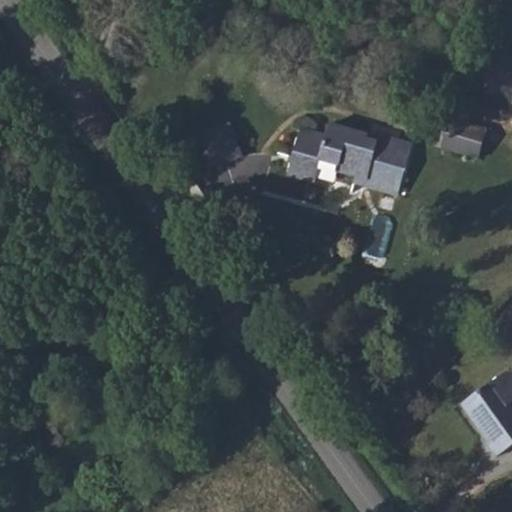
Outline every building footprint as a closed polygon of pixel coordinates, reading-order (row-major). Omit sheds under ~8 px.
[(231,124),(199,135),(210,168),(243,156),(231,124)] [(302,129),(289,174),(316,181),(321,164),(322,159),(340,164),(338,169),(356,174),(367,177),(365,185),(399,194),(413,145),(379,135),(377,142),(375,150),(366,147),(369,139),(370,135),(331,124),(328,136),(302,129)] [(496,134),(459,124),(453,154),(487,161),(496,134)] [(377,142),(369,139),(366,147),(375,150),(377,142)] [(321,164),(338,169),(340,164),(322,159),(321,164)] [(367,177),(356,174),(354,182),(365,185),(367,177)] [(511,371),(508,371),(463,403),(490,441),(487,443),(497,457),(511,446),(511,371)]
